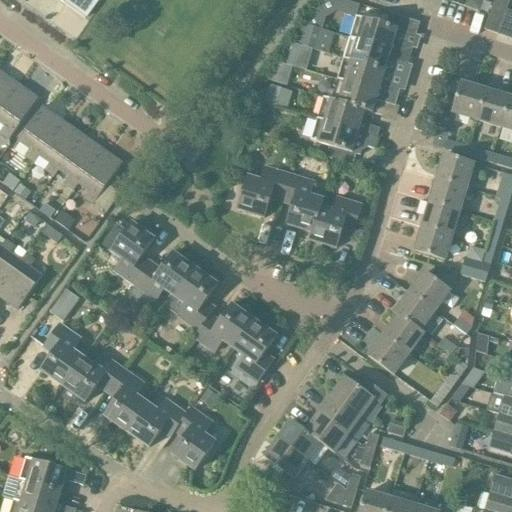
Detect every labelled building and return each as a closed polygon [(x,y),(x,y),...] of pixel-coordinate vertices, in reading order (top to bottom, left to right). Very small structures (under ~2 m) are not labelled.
[(58,0),(85,19),(98,0),(58,0)] [(499,34),(507,11),(507,10),(510,1),(507,0),(495,0),(490,15),(485,29),(499,34)] [(499,34),(511,38),(511,12),(507,11),(499,34)] [(351,37),(411,55),(413,48),(394,42),(398,30),(416,36),(420,23),(390,14),(386,26),(357,17),(351,37)] [(306,25),(323,30),(325,22),(310,18),(306,25)] [(345,58),(386,70),(389,59),(408,65),(411,55),(351,37),(345,58)] [(294,44),(293,44),(292,47),(287,66),(292,67),(307,71),(313,50),(300,46),(294,44)] [(338,79),(398,97),(401,89),(382,84),(386,70),(345,58),(338,79)] [(0,111),(19,85),(0,71),(0,111)] [(290,77),(275,72),(274,72),(267,81),(269,81),(287,87),(290,77)] [(332,100),(373,113),(377,101),(396,106),(398,97),(338,79),(332,100)] [(271,84),(266,99),(287,107),(293,91),(271,84)] [(453,114),(478,121),(487,91),(462,84),(453,114)] [(19,85),(0,111),(0,122),(5,126),(0,133),(10,140),(39,99),(19,85)] [(487,91),(478,121),(501,128),(510,98),(487,91)] [(318,119),(378,137),(380,129),(361,123),(365,111),(373,113),(332,100),(324,98),(318,119)] [(511,98),(510,98),(501,128),(511,131),(511,98)] [(64,121),(43,107),(19,141),(30,149),(26,156),(36,163),(40,156),(39,156),(64,121)] [(318,119),(311,141),(330,146),(326,157),(353,165),(356,154),(361,155),(362,150),(368,147),(374,149),(378,137),(318,119)] [(39,156),(40,156),(50,163),(46,170),(55,177),(60,170),(59,170),(83,135),(64,121),(39,156)] [(59,170),(60,170),(70,177),(65,184),(75,191),(80,184),(78,184),(103,149),(83,135),(59,170)] [(442,148),(467,155),(470,147),(445,139),(442,148)] [(470,147),(467,155),(491,163),(494,154),(470,147)] [(78,184),(80,184),(89,191),(85,198),(94,204),(123,164),(103,149),(78,184)] [(511,159),(494,154),(491,163),(511,169),(511,159)] [(437,179),(467,188),(475,165),(444,155),(437,179)] [(289,176),(266,169),(262,182),(248,178),(238,210),(265,219),(271,199),(281,203),(289,176)] [(501,199),(510,202),(511,195),(511,176),(504,174),(496,197),(501,199)] [(289,176),(281,203),(294,206),(288,225),(312,233),(310,241),(311,241),(323,201),(310,197),(314,184),(289,176)] [(430,203),(460,212),(467,188),(437,179),(430,203)] [(323,201),(311,241),(337,249),(343,230),(354,234),(362,206),(339,199),(334,212),(321,208),(324,201),(323,201)] [(510,202),(501,199),(494,222),(503,225),(510,202)] [(423,227),(453,236),(460,212),(430,203),(423,227)] [(55,211),(45,204),(40,211),(50,218),(55,211)] [(494,222),(487,246),(496,249),(503,225),(494,222)] [(136,286),(152,264),(142,257),(155,240),(132,223),(112,252),(124,260),(115,271),(136,286)] [(423,227),(415,251),(446,261),(453,236),(423,227)] [(3,247),(0,251),(0,293),(23,261),(22,261),(12,254),(16,247),(7,240),(3,247)] [(496,249),(487,246),(482,262),(466,257),(461,274),(486,281),(496,249)] [(22,261),(23,261),(0,293),(0,297),(19,310),(43,276),(31,267),(36,261),(35,260),(26,254),(22,261)] [(176,297),(196,270),(174,254),(162,271),(152,264),(136,286),(125,302),(135,309),(146,293),(157,301),(165,290),(176,297)] [(195,338),(212,315),(211,314),(215,308),(206,302),(218,286),(196,270),(176,297),(187,305),(179,316),(200,331),(195,338)] [(410,293),(436,312),(450,292),(425,273),(410,293)] [(68,290),(51,313),(64,322),(81,299),(68,290)] [(395,313),(398,316),(421,332),(436,312),(410,293),(395,313)] [(236,350),(256,322),(233,306),(221,322),(212,315),(195,338),(216,352),(224,342),(236,350)] [(383,337),(409,356),(425,335),(421,332),(398,316),(383,337)] [(472,328),(459,318),(454,325),(467,335),(472,329),(472,328)] [(277,337),(256,322),(236,350),(245,357),(237,368),(258,383),(275,360),(265,353),(277,337)] [(64,387),(84,359),(73,351),(81,340),(61,325),(45,348),(54,354),(42,371),(64,387)] [(383,337),(369,356),(394,375),(409,356),(383,337)] [(108,392),(124,370),(103,355),(95,367),(84,359),(64,387),(86,402),(99,385),(108,392)] [(445,382),(453,388),(468,368),(460,362),(445,382)] [(128,432),(148,404),(136,396),(144,385),(124,370),(108,392),(118,399),(105,416),(128,432)] [(361,418),(374,400),(381,405),(388,396),(365,380),(360,388),(345,377),(332,396),(361,418)] [(511,381),(499,378),(494,394),(505,398),(511,400),(511,381)] [(445,382),(431,401),(439,407),(453,388),(445,382)] [(200,400),(210,408),(218,397),(207,390),(200,400)] [(361,418),(332,396),(319,413),(349,435),(361,418)] [(500,415),(511,419),(511,400),(505,398),(500,415)] [(187,415),(167,401),(159,412),(148,404),(128,432),(150,448),(162,431),(171,438),(172,437),(187,415)] [(187,415),(172,437),(176,431),(186,438),(173,455),(196,471),(216,443),(204,435),(213,424),(192,409),(188,416),(187,415)] [(349,435),(319,413),(306,431),(305,432),(321,443),(335,454),(349,435)] [(495,433),(511,437),(511,419),(500,415),(495,433)] [(305,432),(306,431),(291,421),(278,439),(308,461),(321,443),(305,432)] [(406,429),(391,425),(388,433),(404,438),(405,435),(406,429)] [(511,437),(495,433),(490,450),(511,456),(511,437)] [(375,452),(377,446),(380,437),(371,434),(366,448),(369,450),(375,452)] [(384,438),(381,447),(405,454),(408,445),(384,438)] [(465,441),(452,438),(449,447),(462,451),(465,441)] [(295,479),(308,461),(278,439),(265,457),(273,463),(269,469),(280,478),(285,472),(295,479)] [(408,445),(405,454),(429,461),(432,452),(408,445)] [(369,450),(366,448),(361,465),(370,468),(375,452),(369,450)] [(432,452),(429,461),(453,469),(456,459),(432,452)] [(62,492),(65,480),(84,485),(87,476),(27,459),(21,479),(62,492)] [(348,490),(349,491),(356,493),(361,478),(352,475),(348,490)] [(511,500),(511,481),(496,477),(491,494),(511,500)] [(62,492),(21,479),(15,500),(55,511),(76,511),(77,510),(58,504),(62,492)] [(348,490),(343,506),(352,508),(356,493),(349,491),(348,490)] [(388,511),(392,499),(368,492),(361,511),(388,511)] [(486,511),(487,511),(511,511),(511,500),(491,494),(486,511)] [(413,511),(416,506),(392,499),(388,511),(413,511)] [(55,511),(15,500),(10,511),(55,511)]
